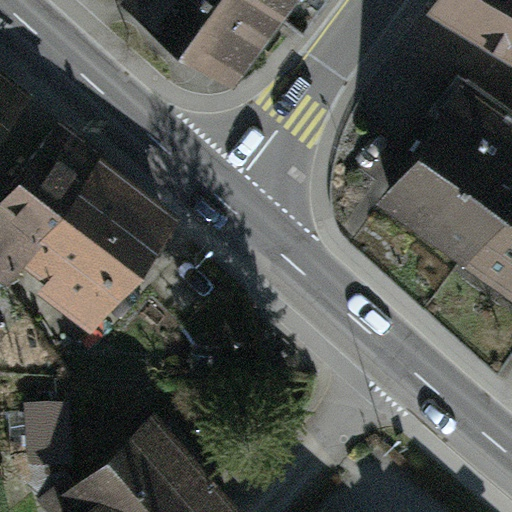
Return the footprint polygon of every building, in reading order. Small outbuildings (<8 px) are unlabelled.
[(109,0),(108,2),(235,92),(300,0),(109,0)] [(511,0),(440,0),(511,43),(511,0)] [(511,127),(461,92),(377,215),(511,307),(511,127)] [(0,136),(20,115),(0,96),(0,136)] [(169,239),(44,146),(0,205),(0,295),(82,356),(169,239)] [(229,511),(231,510),(155,419),(67,492),(83,511),(229,511)]
